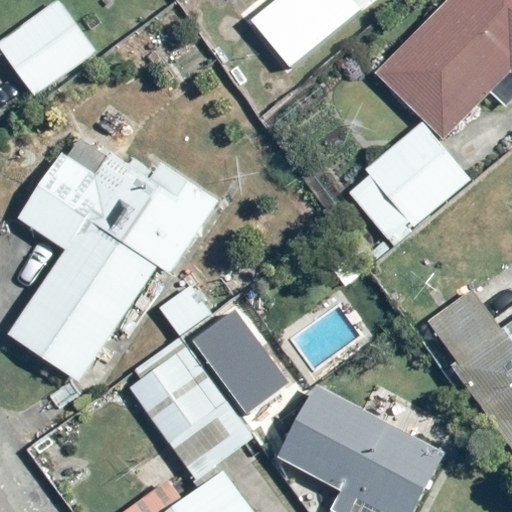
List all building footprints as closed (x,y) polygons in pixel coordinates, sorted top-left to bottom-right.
[(60,0),(56,0),(0,39),(0,49),(32,95),(96,51),(60,0)] [(222,0),(179,0),(196,30),(229,11),(222,0)] [(279,0),(252,23),(292,71),(377,0),(279,0)] [(511,0),(457,0),(381,78),(447,143),(511,76),(511,0)] [(469,180),(420,122),(364,168),(413,226),(469,180)] [(8,340),(81,388),(159,268),(172,276),(220,204),(162,167),(153,181),(112,155),(98,176),(63,153),(17,224),(64,255),(8,340)] [(185,340),(217,316),(190,279),(157,303),(185,340)] [(511,321),(505,326),(479,289),(429,324),(460,367),(455,371),(511,449),(511,321)] [(236,309),(192,339),(245,413),(288,383),(236,309)] [(186,346),(130,387),(193,475),(250,434),(186,346)] [(318,387),(278,461),(341,494),(331,511),(417,511),(448,455),(318,387)] [(260,511),(228,469),(168,511),(260,511)]
